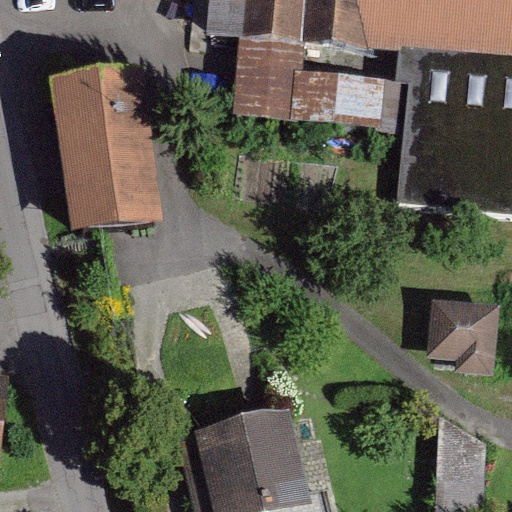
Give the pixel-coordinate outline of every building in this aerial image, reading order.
[(511,73),(511,0),(214,0),(210,45),(240,47),(305,54),(400,62),(511,73)] [(305,54),(240,47),(233,122),(400,139),(405,94),(303,84),(305,54)] [(511,73),(400,62),(397,87),(413,88),(401,206),(511,216),(511,73)] [(146,82),(55,96),(80,252),(171,237),(146,82)] [(506,321),(437,318),(435,375),(459,376),(458,389),(503,392),(506,321)] [(0,487),(10,396),(0,395),(0,487)] [(290,424),(181,449),(195,511),(329,511),(325,496),(308,500),(290,424)] [(485,511),(487,451),(442,427),(438,511),(485,511)]
